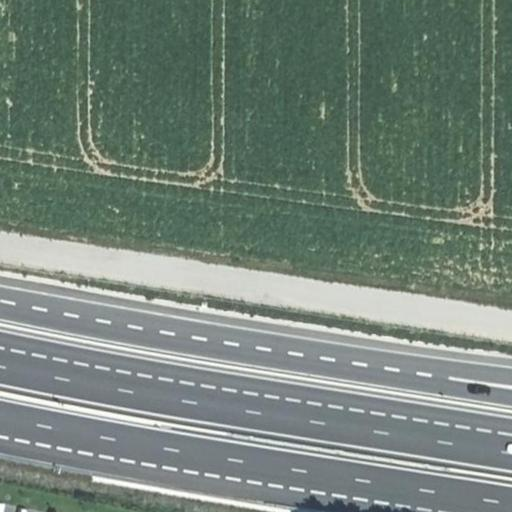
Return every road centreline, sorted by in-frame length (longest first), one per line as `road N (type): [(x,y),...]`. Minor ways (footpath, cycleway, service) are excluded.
road 1 (trunk): [(511,397),(0,311)]
road 2 (trunk): [(511,453),(0,367)]
road 3 (trunk): [(0,418),(511,503)]
road 4 (track): [(0,229),(511,305)]
road 5 (trunk): [(511,376),(141,319),(0,307)]
